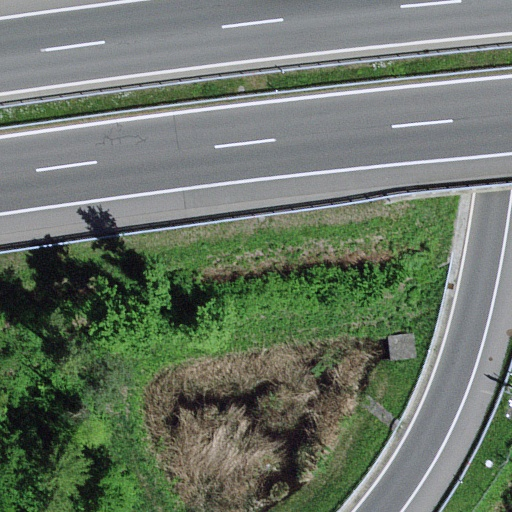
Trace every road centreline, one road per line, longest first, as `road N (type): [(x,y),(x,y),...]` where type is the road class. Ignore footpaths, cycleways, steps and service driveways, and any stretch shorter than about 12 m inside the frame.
road 1 (motorway): [(0,178),(511,117)]
road 2 (motorway): [(473,0),(0,56)]
road 3 (motorway): [(384,511),(434,436),(466,354),(489,264),(511,92)]
